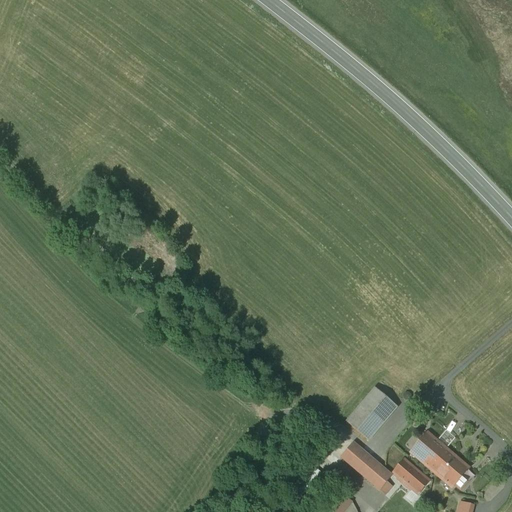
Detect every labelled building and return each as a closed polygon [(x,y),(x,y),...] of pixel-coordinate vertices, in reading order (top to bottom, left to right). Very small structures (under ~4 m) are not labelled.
[(397,406),(375,388),(348,419),(369,438),(397,406)] [(472,464),(428,429),(410,451),(454,487),(472,464)] [(354,441),(341,457),(381,489),(394,473),(354,441)] [(432,478),(406,457),(395,471),(421,492),(432,478)] [(336,511),(347,511),(356,502),(348,494),(334,510),(336,511)] [(463,501),(459,511),(476,511),(479,505),(463,501)]
